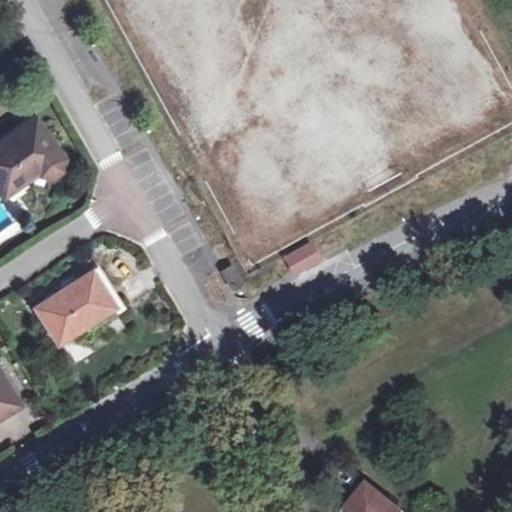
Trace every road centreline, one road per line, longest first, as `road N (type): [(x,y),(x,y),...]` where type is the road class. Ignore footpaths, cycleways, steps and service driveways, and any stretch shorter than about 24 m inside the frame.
road 1 (residential): [(511,201),(220,352)]
road 2 (residential): [(220,352),(0,485)]
road 3 (residential): [(126,196),(20,0)]
road 4 (residential): [(220,352),(126,196)]
road 5 (residential): [(126,196),(0,276)]
